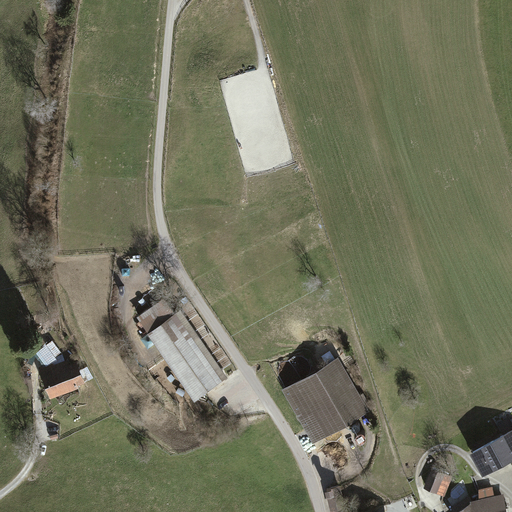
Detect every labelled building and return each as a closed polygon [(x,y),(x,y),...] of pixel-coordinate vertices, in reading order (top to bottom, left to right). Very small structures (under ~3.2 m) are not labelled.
[(191,398),(195,403),(227,382),(182,314),(166,324),(156,309),(139,319),(191,398)] [(38,366),(48,397),(76,388),(75,386),(83,383),(76,361),(68,364),(66,360),(51,364),(51,362),(38,366)] [(284,392),(315,446),(371,414),(339,360),(284,392)] [(511,433),(472,455),(485,477),(511,462),(511,433)] [(444,498),(451,478),(431,471),(424,491),(444,498)] [(340,486),(326,489),(330,511),(338,511),(345,511),(340,486)] [(507,511),(505,498),(495,499),(494,489),(479,491),(480,502),(471,503),(468,500),(451,511),(507,511)]
